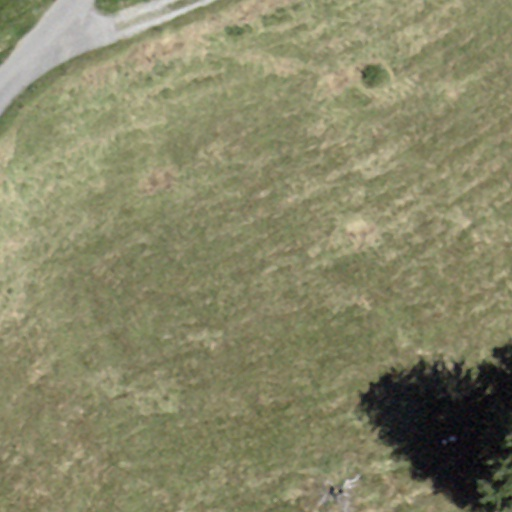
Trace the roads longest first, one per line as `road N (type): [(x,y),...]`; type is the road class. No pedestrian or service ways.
road 1 (track): [(0,116),(77,0)]
road 2 (track): [(168,0),(39,52)]
